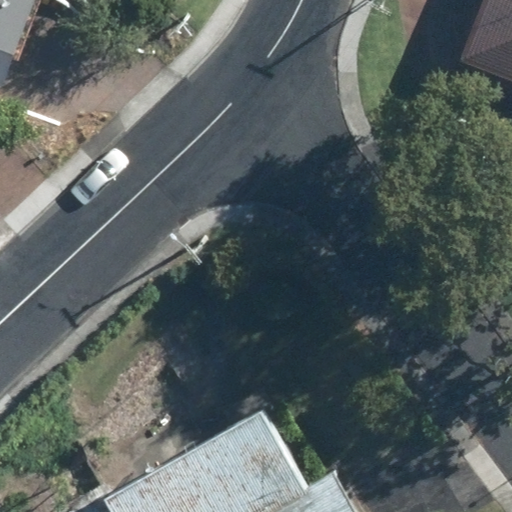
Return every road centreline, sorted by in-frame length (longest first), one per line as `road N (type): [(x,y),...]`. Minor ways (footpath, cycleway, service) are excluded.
road 1 (residential): [(248,83),(511,425)]
road 2 (residential): [(0,318),(248,83)]
